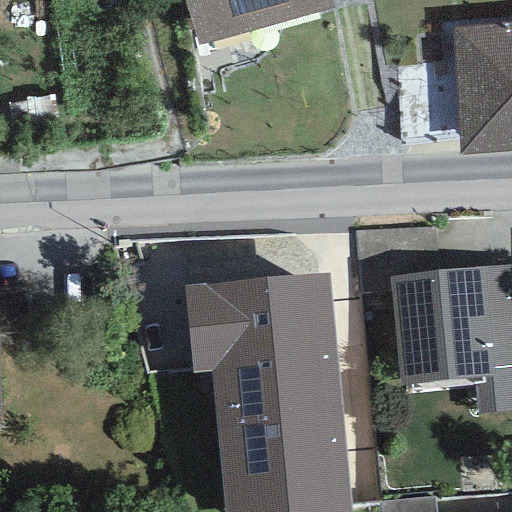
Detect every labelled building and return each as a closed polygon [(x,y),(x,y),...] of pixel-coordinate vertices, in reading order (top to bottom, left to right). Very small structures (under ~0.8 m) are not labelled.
[(183,0),(195,46),(333,10),(330,0),(183,0)] [(511,22),(452,28),(459,157),(511,153),(511,22)] [(511,265),(388,278),(400,385),(473,378),(477,414),(511,410),(511,265)] [(350,511),(328,273),(182,286),(191,374),(211,372),(223,511),(350,511)] [(435,511),(434,498),(378,503),(379,511),(435,511)]
